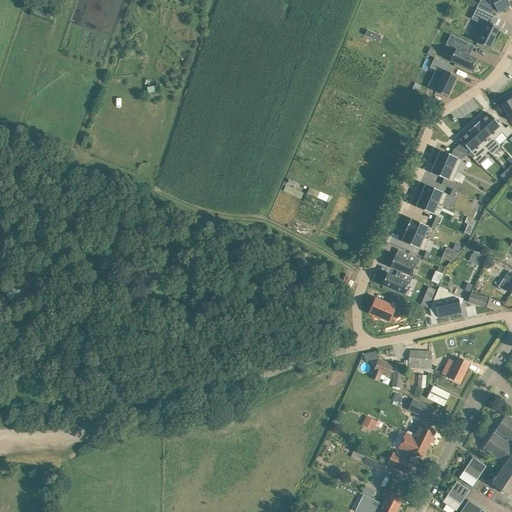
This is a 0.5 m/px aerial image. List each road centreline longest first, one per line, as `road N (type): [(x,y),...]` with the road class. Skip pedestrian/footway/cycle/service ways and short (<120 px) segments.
road 1 (unclassified): [(0,435),(69,434),(141,398),(176,391),(225,402),(266,377),(360,347)]
road 2 (residential): [(360,347),(357,304),(440,115),(511,53)]
road 3 (unclassified): [(360,347),(511,318)]
road 4 (unclassified): [(417,511),(489,376)]
